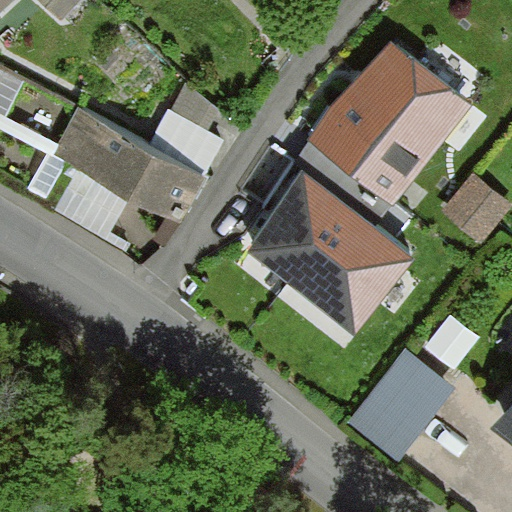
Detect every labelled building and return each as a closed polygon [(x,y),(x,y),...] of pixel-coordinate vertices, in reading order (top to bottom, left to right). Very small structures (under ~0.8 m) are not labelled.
[(78,0),(45,0),(63,17),(78,0)] [(334,101),(310,136),(353,171),(394,202),(475,101),(393,36),(334,101)] [(87,109),(66,149),(185,214),(207,174),(87,109)] [(303,171),(245,246),(356,330),(414,254),(303,171)] [(511,199),(481,174),(452,209),(488,238),(511,209),(511,199)] [(358,422),(403,457),(453,393),(408,357),(358,422)] [(511,406),(502,421),(511,428),(511,406)]
